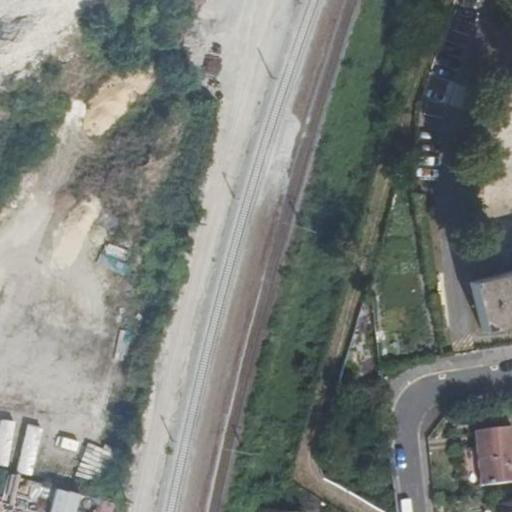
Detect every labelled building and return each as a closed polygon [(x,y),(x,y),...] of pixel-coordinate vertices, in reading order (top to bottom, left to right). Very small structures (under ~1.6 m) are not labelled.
[(511,271),(469,283),(482,332),(511,323),(511,271)] [(65,333),(72,323),(45,306),(38,316),(65,333)] [(22,327),(2,366),(64,398),(84,359),(22,327)] [(511,481),(511,448),(509,428),(473,431),(479,485),(511,481)] [(333,469),(318,468),(322,476),(333,483),(333,469)] [(312,495),(287,481),(284,504),(281,504),(257,504),(257,511),(302,511),(302,498),(311,499),(312,495)] [(45,511),(72,511),(79,495),(55,486),(45,511)]
